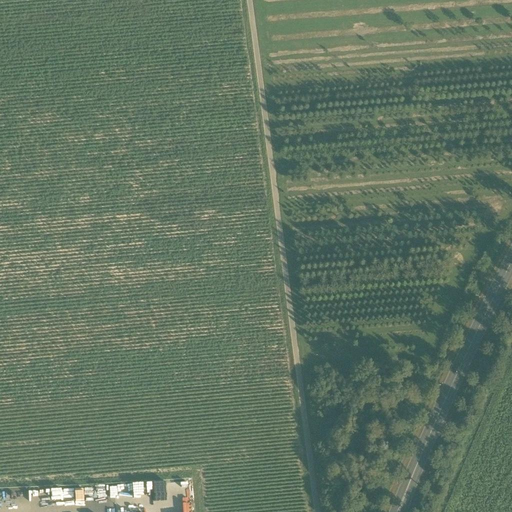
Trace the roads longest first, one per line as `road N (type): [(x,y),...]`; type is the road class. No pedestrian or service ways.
road 1 (track): [(248,0),(317,511)]
road 2 (primary): [(511,261),(398,511)]
